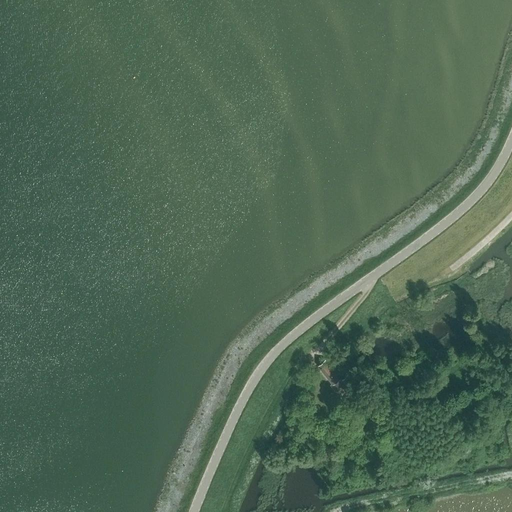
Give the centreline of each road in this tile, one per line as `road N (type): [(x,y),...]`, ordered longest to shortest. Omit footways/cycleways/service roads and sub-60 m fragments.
road 1 (tertiary): [(511,141),(455,215),(272,355),(241,401),(195,511)]
road 2 (track): [(223,511),(245,454),(295,364),(310,354)]
road 3 (track): [(395,299),(450,269),(511,215)]
